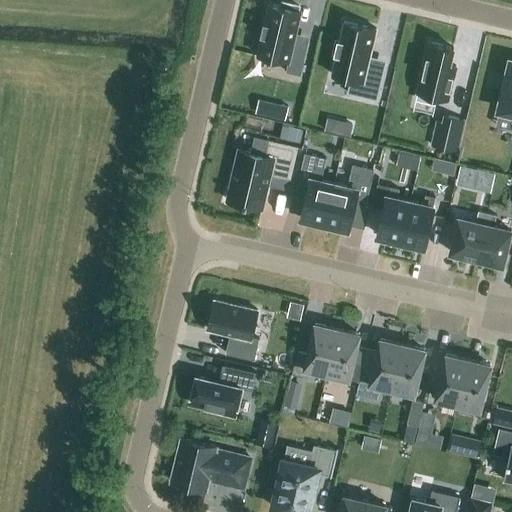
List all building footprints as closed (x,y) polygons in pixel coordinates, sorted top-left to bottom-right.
[(309,47),(295,44),(302,13),(300,13),(301,8),(283,4),(282,9),(270,6),(258,57),(289,64),(287,74),(302,77),(309,47)] [(380,27),(348,20),(344,40),(340,40),(337,53),(340,54),(336,74),(354,78),(351,92),(381,99),(389,65),(372,61),(380,27)] [(429,41),(418,90),(448,98),(456,65),(449,64),(453,47),(429,41)] [(511,60),(499,108),(511,111),(511,122),(511,128),(511,127),(511,60)] [(285,120),(289,105),(276,101),(272,117),(285,120)] [(456,150),(464,119),(443,114),(441,121),(436,120),(430,144),(456,150)] [(350,135),(353,122),(339,119),(336,132),(350,135)] [(299,141),(302,129),(288,125),(285,138),(299,141)] [(262,154),(238,148),(226,198),(261,207),(269,176),(288,180),(296,146),(266,139),(262,154)] [(321,222),(325,223),(335,180),(322,177),(327,158),(305,153),(296,192),(307,194),(301,218),(305,219),(305,221),(320,224),(321,222)] [(453,174),(456,162),(446,160),(443,171),(453,174)] [(335,180),(325,223),(329,224),(328,226),(344,230),(344,228),(348,229),(354,205),(365,208),(374,169),(352,164),(347,183),(335,180)] [(478,166),(473,185),(491,189),(495,170),(478,166)] [(401,241),(411,198),(397,195),(399,187),(389,185),(377,235),(381,236),(381,238),(396,242),(397,240),(401,241)] [(424,201),(411,198),(401,241),(404,242),(404,244),(420,247),(420,245),(424,246),(436,196),(426,193),(424,201)] [(450,253),(476,260),(487,212),(478,210),(475,222),(458,218),(450,253)] [(487,212),(476,260),(502,266),(511,231),(493,227),(496,214),(487,212)] [(209,226),(229,227),(229,216),(209,215),(209,226)] [(215,297),(208,326),(223,330),(222,332),(224,332),(225,330),(234,332),(231,346),(255,352),(260,335),(252,333),(258,307),(215,297)] [(326,373),(337,327),(314,322),(308,350),(297,347),(291,373),(302,375),(304,367),(326,373)] [(359,333),(337,327),(326,373),(359,380),(363,363),(352,360),(359,333)] [(392,388),(403,343),(380,338),(374,365),(363,363),(359,380),(357,392),(377,397),(380,385),(392,388)] [(403,343),(392,388),(414,393),(425,348),(403,343)] [(458,403),(468,358),(446,353),(435,398),(458,403)] [(468,358),(458,403),(480,408),(491,363),(468,358)] [(195,378),(189,405),(206,409),(205,411),(235,418),(241,390),(250,392),(254,374),(230,368),(225,385),(195,378)] [(296,406),(299,395),(287,392),(284,403),(296,406)] [(412,401),(409,416),(407,425),(418,427),(422,406),(423,404),(412,401)] [(354,411),(338,406),(335,416),(351,422),(354,411)] [(511,430),(500,428),(494,452),(508,455),(503,478),(511,479),(511,430)] [(271,445),(274,433),(259,430),(256,442),(271,445)] [(483,454),(486,436),(457,431),(454,448),(483,454)] [(378,450),(381,437),(364,434),(362,447),(378,450)] [(182,437),(172,480),(206,489),(210,472),(218,474),(217,478),(216,478),(216,479),(244,486),(251,456),(215,448),(216,445),(182,437)] [(314,443),(309,464),(283,458),(272,506),(299,511),(308,511),(318,472),(332,475),(338,449),(314,443)] [(413,496),(409,511),(456,511),(460,495),(432,488),(429,500),(413,496)] [(381,511),(383,504),(343,495),(338,511),(381,511)] [(472,495),(467,511),(489,511),(493,500),(472,495)]
